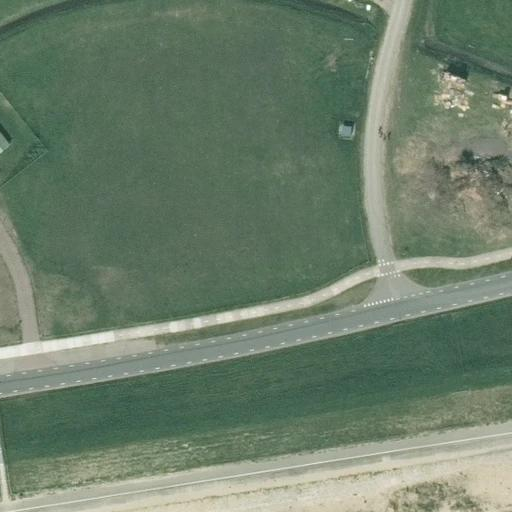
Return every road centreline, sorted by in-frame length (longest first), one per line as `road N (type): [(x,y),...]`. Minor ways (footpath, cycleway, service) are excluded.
road 1 (tertiary): [(0,387),(219,351),(396,309)]
road 2 (unclassified): [(396,309),(374,170),(377,108),(404,0)]
